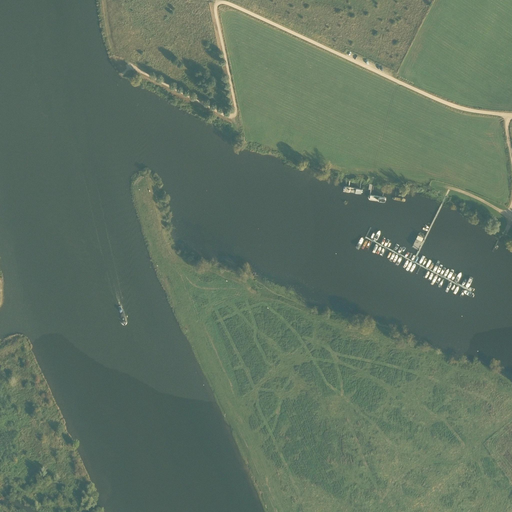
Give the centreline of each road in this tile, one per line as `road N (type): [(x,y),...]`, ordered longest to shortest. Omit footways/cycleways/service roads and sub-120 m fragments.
road 1 (track): [(511,399),(455,369),(176,267),(280,511)]
road 2 (track): [(507,114),(442,101),(220,1),(214,8),(231,116),(132,67),(122,74)]
road 3 (track): [(403,511),(511,421)]
